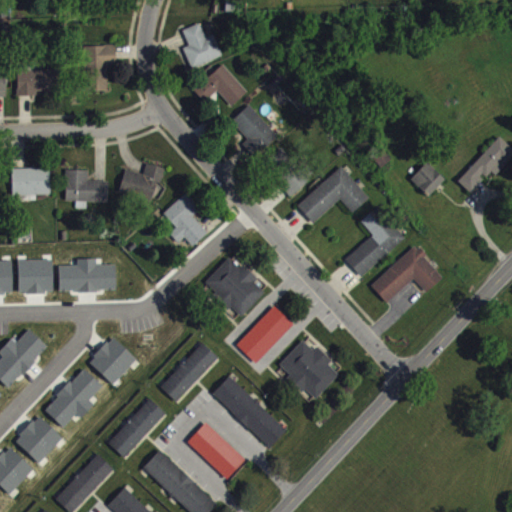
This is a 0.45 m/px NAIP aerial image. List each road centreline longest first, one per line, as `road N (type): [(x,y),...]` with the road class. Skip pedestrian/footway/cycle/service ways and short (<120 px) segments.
road 1 (residential): [(404,379),(164,116),(143,56),(158,0)]
road 2 (secondary): [(279,511),(511,264)]
road 3 (residential): [(252,213),(151,303),(0,310)]
road 4 (residential): [(0,136),(107,132),(164,116)]
road 5 (residential): [(0,427),(80,342),(88,309)]
